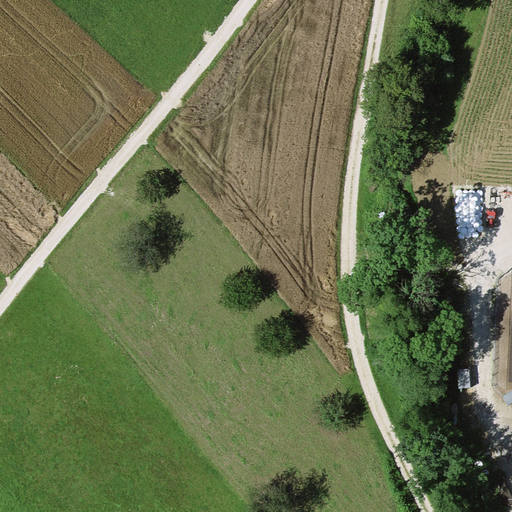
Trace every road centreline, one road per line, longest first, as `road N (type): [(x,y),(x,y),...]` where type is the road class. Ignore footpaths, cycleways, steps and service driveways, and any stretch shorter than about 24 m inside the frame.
road 1 (track): [(427,511),(357,359),(346,287),(348,185),(382,0)]
road 2 (track): [(0,309),(248,0)]
